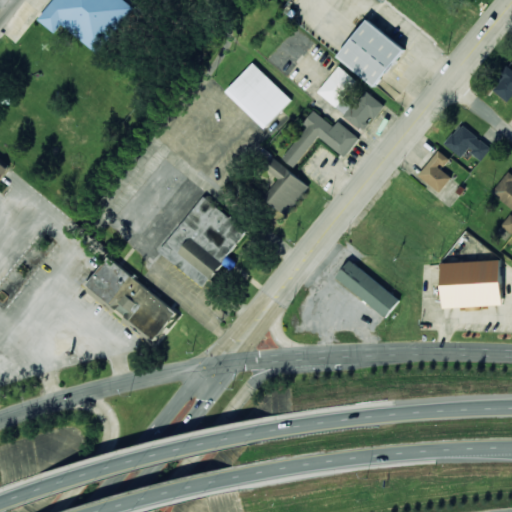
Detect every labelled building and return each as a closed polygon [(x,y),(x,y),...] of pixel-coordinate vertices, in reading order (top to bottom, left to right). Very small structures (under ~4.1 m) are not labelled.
[(54,0),(40,20),(56,32),(62,25),(100,53),(136,6),(127,0),(54,0)] [(338,56),(376,86),(406,49),(368,19),(338,56)] [(265,128),(293,99),(253,62),(226,92),(265,128)] [(336,107),(358,81),(340,65),(318,91),(336,107)] [(508,101),(511,96),(511,68),(508,66),(491,88),(508,101)] [(363,131),(385,105),(367,90),(353,107),(344,99),(336,109),(363,131)] [(307,126),(283,158),(296,167),(318,136),(346,157),(360,137),(338,121),(335,126),(314,110),(304,124),(307,126)] [(482,160),(492,147),(461,124),(445,144),(462,157),(468,149),(482,160)] [(450,159),(439,150),(419,175),(440,192),(453,176),(442,168),(450,159)] [(309,186),(270,153),(261,164),(279,179),(264,197),(285,215),(309,186)] [(492,195),(511,206),(511,177),(505,173),(492,195)] [(160,252),(205,287),(249,230),(204,195),(160,252)] [(86,286),(157,339),(179,310),(108,258),(86,286)] [(401,300),(351,260),(337,277),(386,318),(401,300)] [(442,262),(444,307),(503,304),(501,260),(442,262)]
